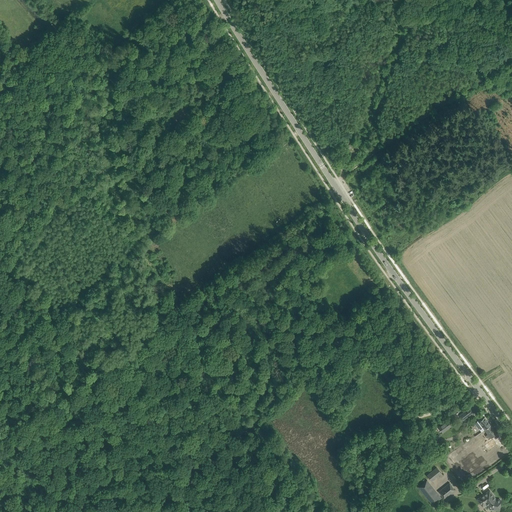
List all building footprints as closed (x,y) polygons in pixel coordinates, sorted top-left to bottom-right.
[(351,147),(352,146),(353,144),(353,143),(352,142),(351,142),(350,142),(348,140),(346,141),(347,143),(344,145),(348,150),(352,148),(351,147)] [(470,408),(459,415),(463,420),(467,418),(466,417),(469,414),(470,415),(473,413),(470,408)] [(490,425),(490,424),(485,417),(479,421),(478,421),(474,423),(478,429),(479,428),(482,432),(485,430),(491,425),(490,425)] [(447,421),(439,427),(442,432),(451,426),(447,421)] [(496,433),(491,425),(485,430),(487,433),(485,435),(487,438),(489,436),(491,438),(497,433),(496,433)] [(488,443),(485,445),(488,450),(496,444),(493,439),(488,443)] [(432,481),(442,473),(437,467),(427,475),(432,481)] [(427,480),(418,487),(433,505),(441,498),(427,480)] [(439,491),(444,498),(455,490),(449,483),(439,491)] [(496,499),(490,490),(478,499),(483,506),(486,503),(489,507),(488,508),(490,510),(494,511),(494,509),(499,510),(501,500),(496,499)]
